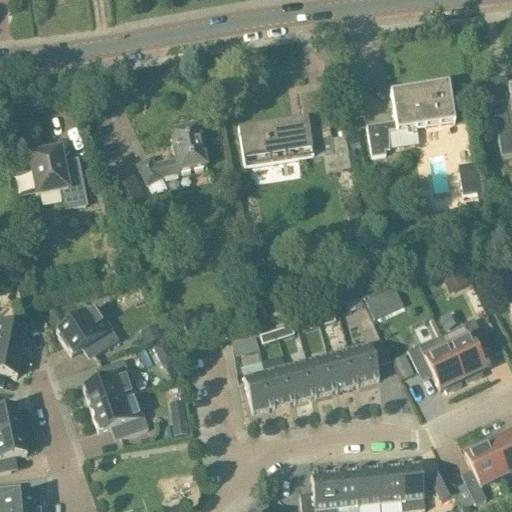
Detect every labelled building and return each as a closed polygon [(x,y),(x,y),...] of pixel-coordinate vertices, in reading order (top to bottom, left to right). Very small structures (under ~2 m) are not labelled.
[(448,86),(390,95),(394,124),(366,129),(371,161),(385,158),(384,154),(389,153),(389,152),(418,147),(416,132),(454,125),(448,86)] [(511,89),(507,90),(509,103),(491,106),(501,160),(511,158),(511,89)] [(303,123),(237,133),(243,173),(312,162),(312,161),(323,159),(326,176),(348,173),(350,182),(352,181),(345,139),(331,141),(323,93),(299,97),(303,123)] [(175,163),(155,168),(151,163),(138,169),(147,188),(160,182),(159,180),(205,170),(197,131),(169,137),(175,163)] [(32,176),(16,180),(20,199),(36,196),(36,199),(61,194),(65,212),(86,208),(76,162),(62,165),(59,152),(50,154),(50,152),(40,154),(41,156),(28,159),(32,176)] [(363,160),(354,161),(357,179),(366,177),(363,160)] [(484,205),(477,166),(461,169),(464,182),(459,183),(462,200),(476,197),(477,206),(484,205)] [(133,179),(110,189),(123,218),(146,208),(133,179)] [(511,271),(511,259),(511,258),(503,261),(507,273),(511,271)] [(498,262),(482,267),(487,282),(503,277),(498,262)] [(463,273),(444,281),(450,295),(469,287),(463,273)] [(17,286),(23,310),(37,306),(31,283),(17,286)] [(384,294),(365,303),(371,317),(391,308),(384,294)] [(358,301),(346,305),(349,314),(361,309),(358,301)] [(57,335),(54,337),(69,361),(73,358),(88,348),(96,359),(118,344),(96,310),(57,335)] [(206,312),(181,320),(188,340),(212,332),(206,312)] [(333,315),(317,320),(320,329),(336,324),(333,315)] [(0,320),(0,352),(21,357),(25,335),(3,331),(4,329),(5,321),(0,320)] [(317,320),(301,325),(304,335),(320,329),(317,320)] [(463,330),(441,340),(462,384),(465,382),(467,386),(482,379),(480,375),(485,373),(473,349),(484,344),(474,323),(463,328),(463,330)] [(155,328),(140,336),(146,348),(161,341),(155,328)] [(292,328),(276,333),(279,342),(295,337),(292,328)] [(276,333),(260,338),(263,347),(279,342),(276,333)] [(462,384),(441,340),(419,351),(418,349),(407,355),(417,376),(428,371),(440,394),(444,392),(446,396),(461,389),(459,385),(462,384)] [(164,345),(154,350),(164,370),(174,364),(164,345)] [(246,345),(233,349),(236,360),(249,357),(246,345)] [(370,348),(348,354),(358,389),(379,383),(370,348)] [(0,352),(0,378),(16,382),(21,357),(0,352)] [(348,354),(328,360),(337,394),(358,389),(348,354)] [(328,360),(307,365),(316,400),(337,394),(328,360)] [(107,383),(84,391),(92,413),(135,398),(123,363),(102,370),(107,383)] [(307,365),(286,371),(295,405),(316,400),(307,365)] [(286,371),(265,376),(274,411),(295,405),(286,371)] [(274,411),(265,376),(243,382),(252,416),(274,411)] [(135,398),(92,413),(100,435),(118,429),(122,441),(147,432),(135,398)] [(184,405),(170,408),(175,441),(190,438),(184,405)] [(0,438),(21,434),(16,411),(0,414),(0,438)] [(21,434),(0,438),(0,476),(12,474),(10,461),(26,457),(21,434)] [(489,446),(486,447),(502,481),(511,476),(511,443),(509,437),(504,439),(502,435),(488,442),(489,446)] [(502,481),(486,447),(483,449),(481,445),(466,452),(468,456),(464,458),(475,482),(464,487),(475,509),(486,503),(480,492),(502,481)] [(420,468),(398,470),(401,506),(401,511),(424,511),(424,503),(420,468)] [(398,470),(376,473),(380,508),(401,506),(398,470)] [(376,473),(355,475),(358,510),(380,508),(376,473)] [(456,499),(443,474),(429,481),(441,506),(456,499)] [(355,475),(333,477),(336,511),(341,511),(358,510),(355,475)] [(336,511),(333,477),(311,479),(313,498),(300,499),(300,511),(336,511)] [(14,489),(0,489),(0,511),(33,511),(32,500),(16,502),(14,489)]
